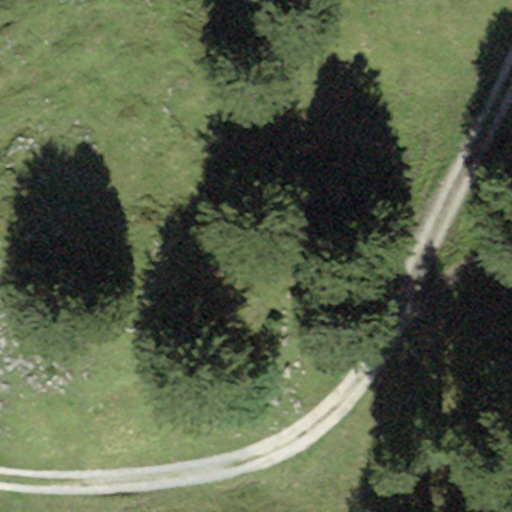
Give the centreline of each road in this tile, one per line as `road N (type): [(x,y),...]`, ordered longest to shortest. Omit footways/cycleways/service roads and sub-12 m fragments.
road 1 (track): [(401,304),(382,357),(338,407),(254,457),(76,486),(0,477)]
road 2 (track): [(511,71),(401,304)]
